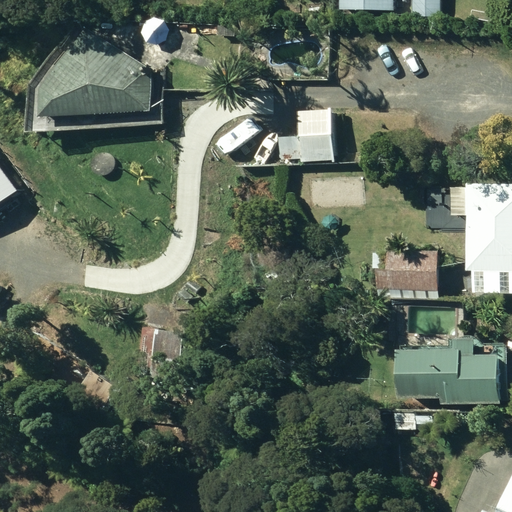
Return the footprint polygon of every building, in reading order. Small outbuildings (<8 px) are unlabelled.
[(354,0),(354,10),(394,10),(393,0),(354,0)] [(419,0),(419,18),(447,19),(447,0),(419,0)] [(224,36),(242,36),(242,26),(224,26),(224,36)] [(52,94),(53,123),(156,118),(153,75),(87,36),(52,94)] [(319,159),(319,162),(344,161),(342,110),(310,110),(310,136),(289,138),(290,158),(312,156),(312,159),(319,159)] [(396,189),(415,189),(415,179),(396,179),(396,189)] [(474,183),(474,269),(476,269),(511,268),(511,183),(476,183),(474,183)] [(384,254),(384,288),(438,288),(439,250),(392,250),(392,253),(384,254)] [(345,333),(360,342),(371,324),(357,315),(345,333)] [(157,333),(158,328),(136,327),(132,384),(154,386),(155,363),(184,365),(186,335),(157,333)] [(206,351),(222,352),(224,334),(207,333),(206,351)] [(458,399),(458,404),(511,403),(511,355),(493,355),(493,338),(471,337),(471,351),(409,350),(409,398),(458,399)] [(83,391),(112,411),(127,390),(97,370),(83,391)] [(415,411),(393,410),(391,433),(414,434),(415,411)]
